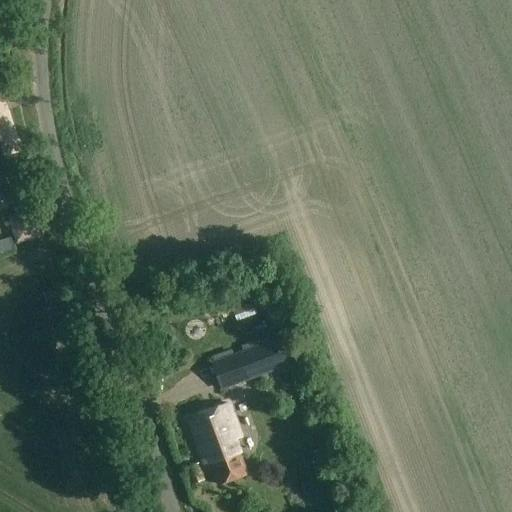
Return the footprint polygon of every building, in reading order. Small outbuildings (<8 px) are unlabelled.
[(0,144),(1,144),(6,159),(21,154),(5,102),(1,104),(0,101),(0,144)] [(0,209),(12,206),(4,181),(0,182),(0,209)] [(34,212),(12,219),(19,240),(40,233),(34,212)] [(281,336),(212,362),(222,390),(291,364),(281,336)] [(219,485),(247,474),(235,439),(241,437),(228,403),(188,418),(207,470),(213,468),(219,485)]
